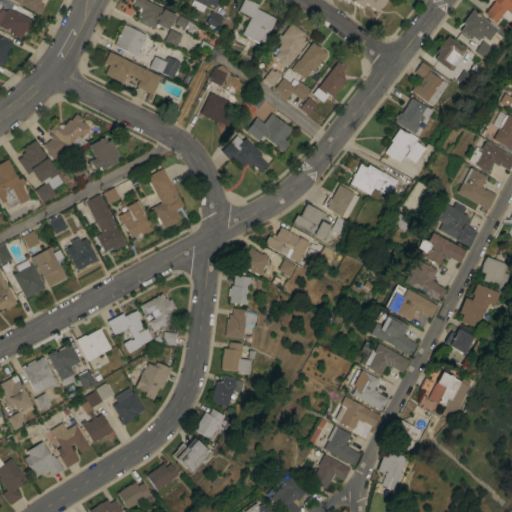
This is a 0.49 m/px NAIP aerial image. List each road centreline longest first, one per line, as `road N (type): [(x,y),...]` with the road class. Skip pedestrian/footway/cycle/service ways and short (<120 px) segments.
road 1 (tertiary): [(0,349),(211,238),(310,172),(437,0)]
road 2 (tertiary): [(211,238),(185,399),(150,441),(29,511)]
road 3 (residential): [(511,193),(357,481),(355,511)]
road 4 (residential): [(50,75),(155,127),(197,158),(210,176),(211,238)]
road 5 (tertiary): [(91,0),(50,75),(0,117)]
